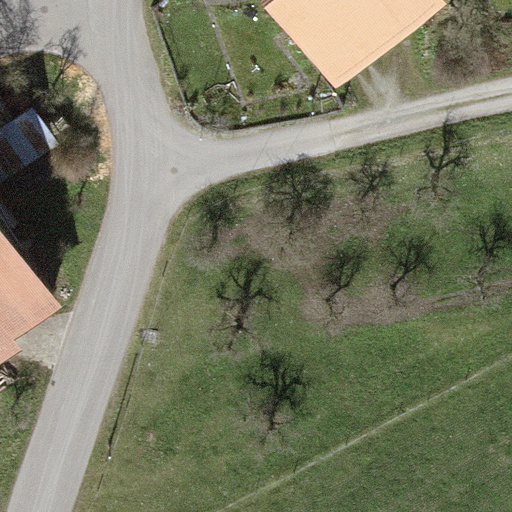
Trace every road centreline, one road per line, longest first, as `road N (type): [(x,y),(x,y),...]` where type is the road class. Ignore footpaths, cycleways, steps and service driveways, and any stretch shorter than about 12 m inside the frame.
road 1 (residential): [(42,511),(68,416),(171,168),(110,39),(107,0)]
road 2 (unknown): [(171,168),(379,151),(511,124)]
